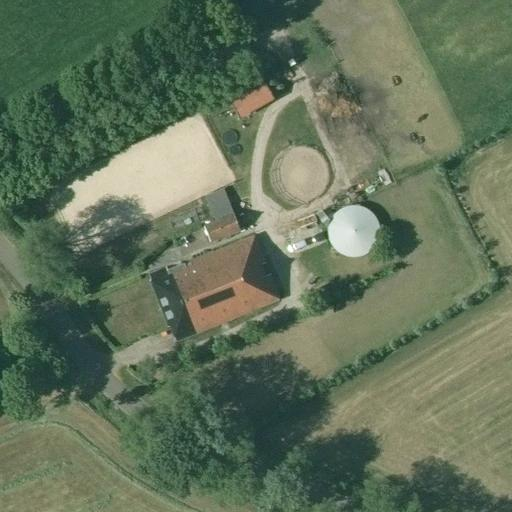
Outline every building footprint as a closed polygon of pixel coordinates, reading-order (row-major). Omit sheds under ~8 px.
[(236,28),(211,37),(224,73),(248,65),(236,28)] [(250,81),(255,92),(271,84),(266,73),(250,81)] [(322,170),(326,181),(334,178),(330,167),(322,170)] [(272,198),(281,216),(318,197),(310,180),(272,198)] [(222,189),(204,196),(214,221),(202,226),(209,243),(239,232),(222,189)] [(378,227),(377,224),(376,222),(375,220),(374,218),(373,217),(371,215),(369,214),(367,212),(366,211),(363,210),(362,209),(360,209),(357,208),(355,208),(353,208),(350,208),(348,209),(343,210),(342,211),(339,212),(337,214),(335,216),(333,218),(332,220),(331,222),(329,225),(329,226),(328,228),(328,231),(328,233),(328,236),(328,239),(329,240),(329,243),(330,245),(332,248),(334,251),(336,253),(338,254),(339,255),(342,257),(345,258),(347,259),(350,259),(353,259),(355,259),(359,259),(362,258),(364,257),(367,256),(369,254),(371,252),(373,250),(375,248),(377,245),(378,242),(379,239),(379,237),(379,235),(379,232),(379,229),(378,227)] [(315,226),(288,232),(293,253),(320,247),(315,226)] [(166,327),(168,326),(174,341),(278,300),(253,237),(167,271),(166,268),(146,276),(166,327)]
